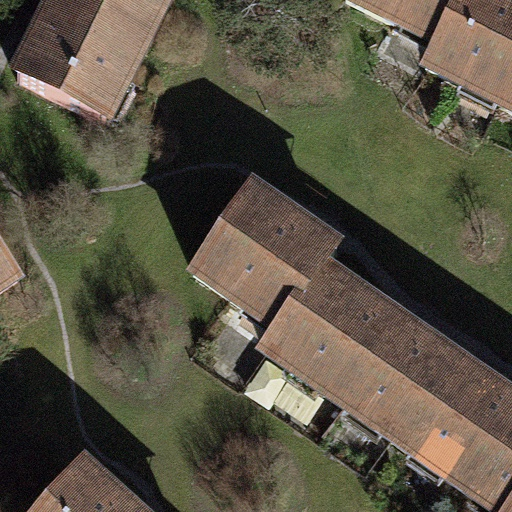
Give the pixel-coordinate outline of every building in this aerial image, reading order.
[(51,0),(50,4),(9,84),(96,127),(160,0),(51,0)] [(342,0),(340,4),(430,49),(419,72),(511,118),(511,11),(489,0),(342,0)] [(240,199),(185,278),(269,336),(256,355),(483,511),(511,511),(511,415),(508,413),(386,329),(314,278),(327,259),(312,248),(240,199)] [(0,289),(9,284),(0,269),(0,289)] [(116,511),(73,473),(38,511),(116,511)]
